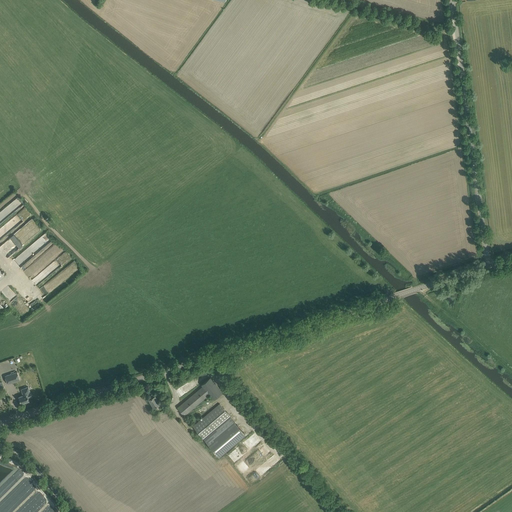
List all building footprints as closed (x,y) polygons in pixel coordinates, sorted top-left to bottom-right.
[(38,289),(43,294),(65,282),(59,277),(62,276),(60,272),(64,268),(65,269),(66,271),(68,272),(73,269),(69,273),(71,275),(79,267),(77,263),(74,260),(72,261),(73,263),(70,265),(69,266),(68,264),(72,260),(72,259),(68,252),(53,260),(51,258),(31,277),(38,289)] [(5,375),(8,384),(20,380),(17,371),(5,375)] [(178,408),(181,411),(184,415),(209,394),(213,399),(222,391),(210,378),(202,385),(203,386),(178,408)] [(21,389),(22,392),(23,395),(19,397),(21,403),(29,401),(28,398),(32,397),(29,386),(21,389)] [(149,400),(151,404),(154,408),(160,404),(155,396),(149,400)] [(193,427),(218,457),(245,435),(220,404),(193,427)]
